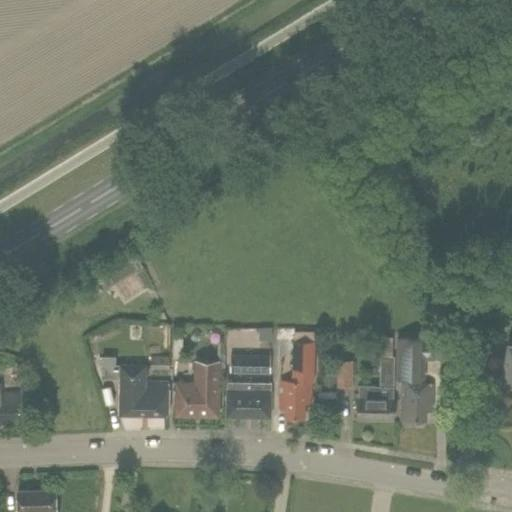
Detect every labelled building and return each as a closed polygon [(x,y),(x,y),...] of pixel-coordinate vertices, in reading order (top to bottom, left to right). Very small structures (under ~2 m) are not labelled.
[(95,278),(102,291),(143,267),(136,254),(95,278)] [(440,270),(441,300),(469,299),(469,281),(477,281),(477,269),(440,270)] [(261,327),(260,339),(273,339),(273,327),(261,327)] [(294,330),(293,366),(293,380),(280,380),(279,408),(286,408),(285,416),(305,417),(305,402),(311,402),(312,381),(314,381),(315,331),(294,330)] [(434,337),(403,337),(397,337),(396,378),(402,378),(401,411),(407,412),(407,419),(426,419),(427,411),(433,411),(433,382),(421,382),(421,379),(426,379),(426,358),(433,358),(434,337)] [(511,341),(509,341),(503,379),(511,380),(511,341)] [(231,371),(270,372),(271,354),(231,353),(231,371)] [(119,414),(166,415),(169,412),(169,381),(146,380),(146,364),(116,363),(116,355),(102,355),(102,377),(120,378),(119,414)] [(170,355),(151,355),(151,368),(169,368),(170,355)] [(359,384),(359,418),(393,418),(395,355),(381,355),(380,385),(359,384)] [(194,359),(194,382),(176,382),(176,415),(219,415),(220,359),(194,359)] [(337,359),(337,385),(352,385),(352,359),(337,359)] [(323,360),(323,384),(336,384),(336,360),(323,360)] [(0,420),(22,420),(21,391),(2,392),(2,382),(0,381),(0,420)] [(227,415),(271,416),(271,384),(227,383),(227,415)] [(56,511),(56,488),(18,489),(18,511),(56,511)]
